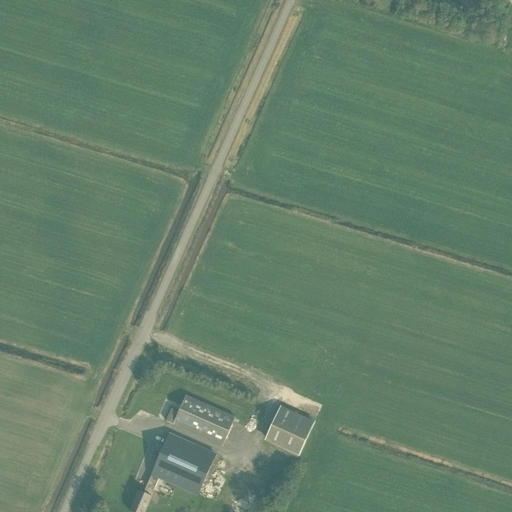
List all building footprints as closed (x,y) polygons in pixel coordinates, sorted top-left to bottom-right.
[(165,395),(147,388),(144,395),(163,402),(165,395)] [(223,446),(235,417),(186,396),(179,412),(172,409),(166,421),(223,446)] [(315,423),(280,407),(266,438),(301,454),(315,423)] [(198,495),(216,455),(169,434),(151,475),(152,475),(144,493),(139,491),(130,511),(132,511),(144,511),(152,497),(151,497),(159,478),(198,495)] [(272,456),(247,446),(241,461),(268,472),(271,465),(269,464),(272,456)]
